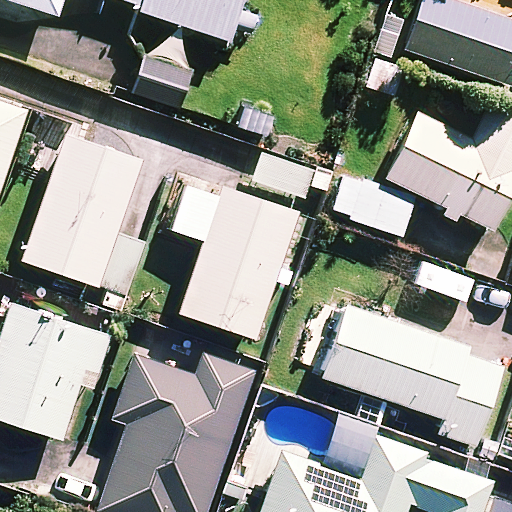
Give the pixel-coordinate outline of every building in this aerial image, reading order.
[(27,0),(54,9),(57,0),(27,0)] [(121,0),(227,35),(237,0),(121,0)] [(511,63),(511,15),(464,0),(415,0),(401,45),(507,79),(511,63)] [(188,70),(145,55),(133,90),(176,105),(188,70)] [(0,174),(23,105),(0,96),(0,174)] [(511,109),(488,98),(470,135),(412,107),(381,172),(490,224),(511,177),(511,109)] [(138,153),(64,128),(21,254),(95,279),(138,153)] [(311,168),(260,149),(250,175),(301,194),(311,168)] [(294,205),(189,170),(171,225),(200,235),(177,306),(252,331),(294,205)] [(411,194),(341,172),(330,209),(400,231),(411,194)] [(144,238),(119,230),(103,280),(127,288),(144,238)] [(107,330),(10,299),(0,330),(0,413),(59,433),(77,378),(90,383),(107,330)] [(501,354),(343,300),(319,371),(439,411),(433,427),(471,440),(501,354)] [(171,360),(131,347),(112,403),(127,409),(96,502),(124,511),(201,511),(250,368),(177,343),(171,360)] [(437,511),(474,511),(485,481),(486,475),(418,453),(421,443),(371,426),(374,418),(336,406),(334,414),(330,426),(273,407),(247,484),(263,489),(255,511),(398,511),(404,497),(438,508),(437,511)] [(511,417),(509,417),(497,456),(511,460),(511,417)] [(511,511),(511,490),(491,483),(481,511),(511,511)]
